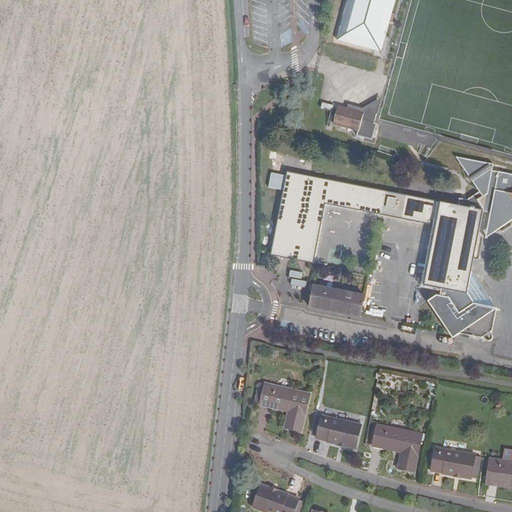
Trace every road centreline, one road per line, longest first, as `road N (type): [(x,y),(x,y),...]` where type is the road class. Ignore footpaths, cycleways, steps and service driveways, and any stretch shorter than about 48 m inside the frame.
road 1 (residential): [(235,0),(243,92),(240,301),(216,511)]
road 2 (residential): [(479,511),(405,499),(292,463),(250,440)]
